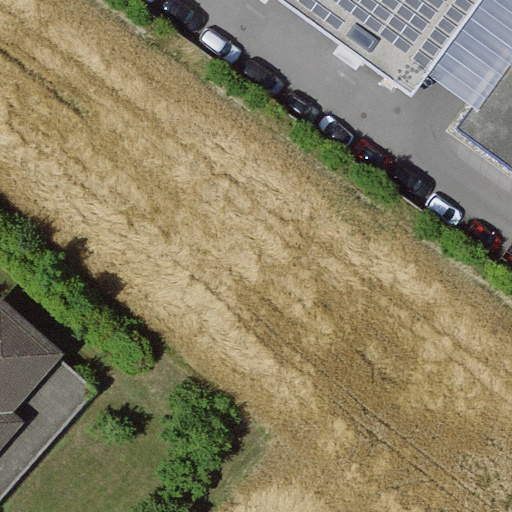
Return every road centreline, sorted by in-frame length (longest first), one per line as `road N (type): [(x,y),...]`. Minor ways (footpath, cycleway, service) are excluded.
road 1 (unknown): [(415,119),(236,0)]
road 2 (unknown): [(495,0),(415,119)]
road 3 (unknown): [(511,192),(415,119)]
